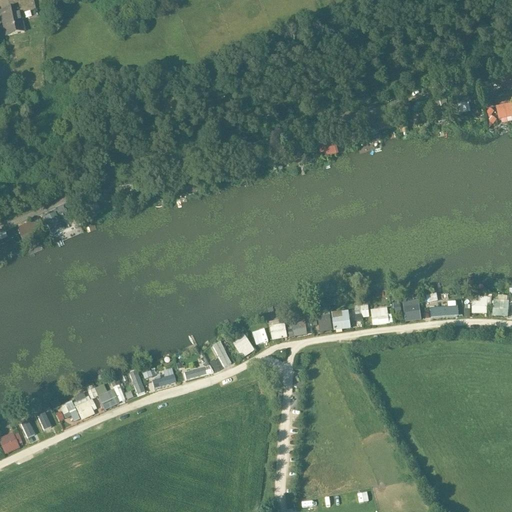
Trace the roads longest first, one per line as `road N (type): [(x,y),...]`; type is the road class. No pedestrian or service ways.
road 1 (track): [(0,225),(66,198),(107,169),(240,149),(511,67)]
road 2 (residential): [(271,356),(0,465)]
road 3 (residential): [(511,324),(445,323),(294,347)]
road 4 (residential): [(288,372),(283,511)]
